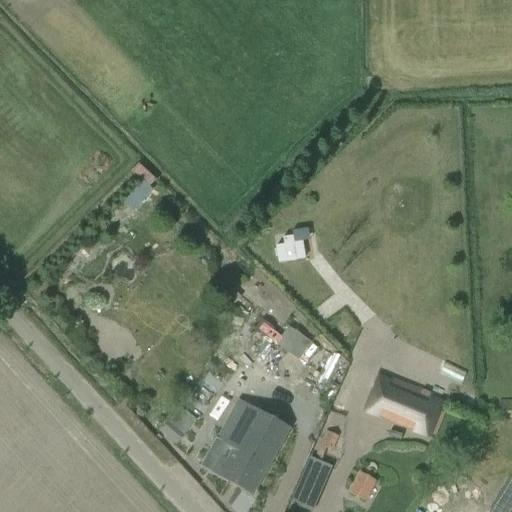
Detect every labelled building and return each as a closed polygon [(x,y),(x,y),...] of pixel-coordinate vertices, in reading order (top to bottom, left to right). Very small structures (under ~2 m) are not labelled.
[(232,318),(231,327),(241,329),(243,320),(232,318)] [(318,368),(329,349),(289,326),(278,345),(318,368)] [(379,373),(365,414),(431,438),(445,399),(379,373)] [(239,401),(210,452),(214,455),(206,469),(252,495),(288,429),(239,401)] [(167,424),(159,434),(175,447),(182,438),(167,424)] [(325,431),(314,456),(321,460),(326,448),(330,450),(336,436),(325,431)] [(358,473),(346,492),(364,503),(375,483),(372,481),(376,473),(367,468),(363,475),(358,473)] [(506,511),(511,505),(511,482),(508,479),(487,511),(506,511)]
